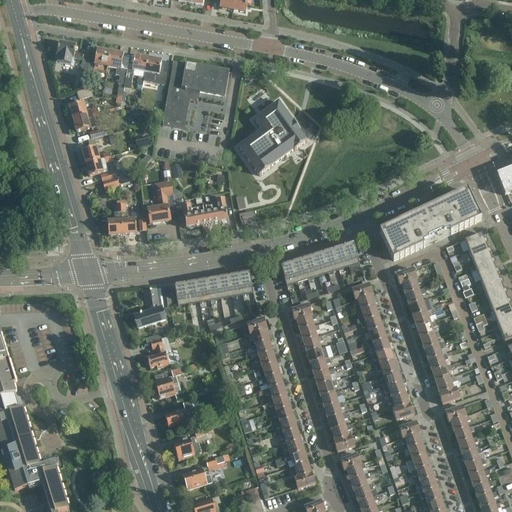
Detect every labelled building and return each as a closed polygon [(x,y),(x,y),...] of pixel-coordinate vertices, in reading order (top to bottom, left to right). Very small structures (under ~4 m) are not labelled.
[(233,12),(234,0),(221,0),(220,9),(233,12)] [(251,7),(251,0),(234,0),(233,12),(246,14),(247,6),(251,7)] [(86,78),(88,65),(89,57),(75,54),(76,47),(59,44),(58,51),(57,51),(56,54),(57,55),(57,57),(58,57),(57,64),(69,66),(69,65),(72,66),(74,60),(83,62),(80,77),(86,78)] [(106,75),(108,68),(110,54),(97,51),(94,66),(88,65),(86,78),(85,83),(84,84),(91,85),(93,73),(97,73),(106,75)] [(126,77),(126,74),(127,72),(121,70),(123,56),(110,54),(108,68),(116,70),(114,77),(118,78),(117,84),(124,85),(126,77)] [(145,74),(148,60),(134,58),(132,72),(145,74)] [(148,60),(145,74),(154,76),(153,85),(164,87),(166,76),(159,75),(161,62),(148,60)] [(163,124),(184,128),(189,101),(198,103),(199,94),(224,99),(229,74),(198,68),(173,64),(173,69),(163,124)] [(126,74),(126,77),(124,85),(124,88),(130,89),(133,76),(126,74)] [(79,101),(92,97),(91,92),(83,91),(77,93),(79,101)] [(278,103),(254,121),(262,132),(238,149),(259,177),(271,168),(271,167),(293,151),(294,152),(306,142),(299,132),(300,132),(293,123),(278,103)] [(73,120),(87,117),(83,104),(69,108),(73,120)] [(77,133),(91,129),(95,128),(92,119),(99,118),(98,113),(91,115),(87,117),(73,120),(77,133)] [(91,140),(101,137),(100,132),(89,134),(91,140)] [(86,165),(100,161),(96,148),(82,152),(86,165)] [(100,161),(86,165),(89,178),(103,174),(100,161)] [(511,170),(497,176),(505,197),(511,193),(511,170)] [(102,183),(115,179),(114,173),(101,177),(102,183)] [(115,179),(102,183),(105,192),(119,188),(117,179),(115,179)] [(150,226),(169,223),(165,197),(172,196),(170,184),(154,187),(158,209),(147,211),(150,226)] [(469,196),(468,192),(424,213),(437,242),(450,236),(452,235),(451,235),(458,232),(459,232),(460,231),(464,229),(464,230),(465,229),(469,227),(470,227),(470,226),(474,224),(474,225),(475,224),(481,221),(479,217),(480,217),(479,216),(477,212),(477,211),(476,211),(475,207),(474,206),(472,202),(473,202),(472,201),(470,197),(470,195),(469,196)] [(244,196),(236,198),(238,210),(246,209),(244,196)] [(203,208),(206,226),(227,222),(224,200),(216,201),(217,206),(203,208)] [(108,237),(122,236),(119,206),(115,206),(116,214),(114,214),(115,222),(107,223),(108,237)] [(119,206),(122,236),(136,235),(135,221),(127,221),(127,213),(125,214),(125,206),(119,206)] [(206,226),(203,208),(190,210),(190,206),(182,207),(185,229),(206,226)] [(242,226),(254,223),(252,213),(240,216),(242,226)] [(437,242),(424,213),(380,233),(381,237),(381,238),(382,238),(384,242),(383,242),(384,243),(386,247),(386,249),(387,248),(388,252),(388,253),(389,254),(391,257),(390,258),(391,259),(393,262),(399,259),(399,260),(401,259),(400,259),(404,257),(405,257),(406,257),(406,256),(409,255),(410,255),(411,254),(415,252),(415,253),(416,252),(423,248),(423,249),(424,248),(437,242)] [(139,232),(146,232),(145,220),(138,220),(139,232)] [(468,252),(485,245),(486,246),(488,245),(486,240),(484,241),(481,235),(464,242),(468,252)] [(491,255),(490,250),(488,251),(486,246),(485,245),(468,252),(472,262),(489,255),(490,256),(491,255)] [(359,265),(353,247),(353,246),(353,247),(344,249),(343,250),(348,268),(359,265)] [(342,250),(333,253),(332,253),(338,271),(348,268),(343,250),(342,250)] [(332,253),(323,256),(322,256),(328,275),(338,271),(332,253)] [(476,272),(493,265),(494,266),(495,265),(494,260),(492,261),(490,256),(489,255),(472,262),(476,272)] [(322,256),(317,258),(313,259),(312,259),(318,278),(328,275),(322,256)] [(312,260),(312,259),(302,262),(301,263),(307,281),(318,278),(312,259),(312,260)] [(301,263),(292,266),(291,266),(297,284),(307,281),(301,263)] [(497,275),(498,276),(499,275),(498,270),(496,271),(494,266),(493,265),(476,272),(480,282),(497,275)] [(291,266),(282,269),(280,269),(286,288),(297,284),(291,266)] [(410,283),(417,281),(413,270),(396,276),(400,287),(401,286),(406,284),(407,283),(408,282),(410,283)] [(484,292),(501,285),(502,286),(503,285),(502,280),(500,281),(498,276),(497,275),(480,282),(484,292)] [(253,295),(250,276),(239,277),(238,278),(242,297),(253,295)] [(238,278),(229,279),(228,279),(231,298),(242,297),(238,278)] [(228,280),(228,279),(218,281),(217,281),(221,300),(231,298),(228,279),(228,280)] [(417,286),(421,285),(419,280),(417,281),(410,283),(408,282),(407,283),(406,284),(401,286),(405,297),(410,295),(410,293),(412,293),(414,294),(419,292),(417,286)] [(217,281),(207,283),(210,302),(221,300),(217,281)] [(206,283),(197,285),(196,285),(199,304),(210,302),(207,283),(206,283)] [(196,285),(186,287),(185,287),(189,306),(199,304),(196,285)] [(488,302),(505,295),(506,296),(507,295),(505,290),(504,291),(502,286),(501,285),(484,292),(488,302)] [(366,299),(371,297),(371,296),(373,296),(369,286),(352,292),(356,303),(362,300),(363,299),(365,298),(366,299)] [(185,287),(175,288),(176,289),(174,289),(178,308),(189,306),(185,287)] [(163,309),(170,309),(167,289),(161,290),(163,309)] [(159,310),(156,291),(144,292),(146,314),(141,315),(141,314),(138,315),(138,316),(133,318),(137,330),(165,322),(161,309),(159,310)] [(420,297),(424,296),(422,291),(419,292),(414,294),(412,293),(410,293),(410,295),(405,297),(409,308),(414,306),(414,305),(416,304),(418,305),(423,303),(420,297)] [(492,312),(509,305),(510,306),(511,305),(509,300),(508,301),(506,296),(505,295),(488,302),(492,312)] [(375,308),(371,297),(366,299),(365,298),(363,299),(362,300),(356,303),(352,304),(354,309),(359,307),(361,313),(366,311),(367,309),(368,309),(370,310),(375,308)] [(413,319),(430,313),(426,302),(423,303),(418,305),(416,304),(414,305),(414,306),(409,308),(413,319)] [(496,322),(511,316),(511,310),(511,311),(510,306),(509,305),(492,312),(496,322)] [(305,319),(311,317),(308,306),(291,312),(294,323),(296,322),(301,320),(302,318),(303,318),(305,319)] [(379,319),(375,308),(370,310),(368,309),(367,309),(366,311),(361,313),(356,315),(358,319),(362,318),(364,324),(370,322),(371,320),(372,320),(374,320),(379,319)] [(430,313),(413,319),(417,330),(421,328),(422,326),(424,326),(425,327),(430,325),(428,319),(432,318),(430,313)] [(315,316),(311,317),(305,319),(303,318),(302,318),(301,320),(296,322),(299,332),(304,331),(305,329),(307,328),(309,329),(313,328),(311,322),(316,321),(315,316)] [(500,332),(511,327),(511,316),(496,322),(500,332)] [(378,331),(383,330),(379,319),(374,320),(372,320),(371,320),(370,322),(364,324),(360,325),(362,331),(366,329),(368,335),(374,333),(374,331),(376,331),(378,331)] [(266,331),(268,331),(264,320),(246,326),(249,337),(257,334),(257,333),(259,332),(261,333),(266,331)] [(434,324),(430,325),(425,327),(424,326),(422,326),(421,328),(417,330),(420,341),(425,339),(426,337),(428,337),(429,338),(434,336),(432,330),(436,329),(434,324)] [(320,331),(318,326),(313,328),(309,329),(307,328),(305,329),(304,331),(299,332),(303,344),(308,342),(309,340),(310,340),(312,341),(317,339),(315,333),(320,331)] [(511,339),(511,327),(500,332),(504,343),(511,339)] [(387,341),(383,330),(378,331),(376,331),(374,331),(374,333),(368,335),(364,336),(365,342),(370,340),(372,346),(377,344),(378,342),(380,342),(382,342),(387,341)] [(269,342),(266,331),(261,333),(259,332),(257,333),(257,334),(249,337),(246,338),(248,343),(252,341),(254,347),(260,345),(261,343),(263,343),(264,344),(269,342)] [(440,340),(438,335),(434,336),(429,338),(428,337),(426,337),(425,339),(420,341),(424,352),(429,350),(430,348),(432,348),(433,349),(438,347),(436,341),(440,340)] [(0,422),(0,424),(0,423),(0,444),(14,492),(41,484),(49,511),(63,511),(68,511),(55,469),(56,469),(57,469),(57,468),(58,468),(58,467),(58,466),(58,465),(58,464),(57,464),(57,463),(56,463),(55,463),(55,462),(54,462),(40,467),(22,409),(20,410),(17,402),(13,387),(15,386),(8,362),(0,337),(0,422)] [(323,342),(322,338),(317,339),(312,341),(310,340),(309,340),(308,342),(303,344),(306,355),(311,353),(312,351),(314,351),(316,352),(320,350),(318,344),(323,342)] [(170,352),(166,340),(150,345),(152,351),(156,350),(158,357),(147,361),(150,370),(156,368),(157,371),(169,367),(165,354),(170,352)] [(350,353),(355,352),(357,351),(353,340),(346,343),(350,353)] [(390,352),(387,341),(382,342),(380,342),(378,342),(377,344),(372,346),(367,347),(369,353),(374,351),(376,357),(381,355),(382,353),(384,353),(385,353),(390,352)] [(273,353),(270,343),(269,342),(264,344),(263,343),(261,343),(260,345),(254,347),(249,348),(251,353),(256,352),(258,358),(263,356),(264,354),(266,354),(268,355),(273,353)] [(442,346),(438,347),(433,349),(432,348),(430,348),(429,350),(424,352),(428,363),(433,361),(434,359),(435,359),(437,360),(442,358),(440,352),(443,350),(442,346)] [(322,355),(327,354),(325,349),(320,350),(316,352),(314,351),(312,351),(311,353),(306,355),(310,366),(315,364),(316,362),(317,362),(319,363),(324,361),(322,355)] [(394,363),(390,352),(385,353),(384,353),(382,353),(381,355),(376,357),(371,358),(373,363),(378,362),(380,368),(385,366),(386,364),(388,364),(389,364),(394,363)] [(276,364),(273,354),(273,353),(268,355),(266,354),(264,354),(263,356),(258,358),(253,359),(254,364),(259,363),(261,369),(267,367),(268,365),(269,365),(271,366),(276,364)] [(447,361),(446,357),(442,358),(437,360),(435,359),(434,359),(433,361),(428,363),(432,374),(437,372),(437,370),(439,370),(441,370),(446,369),(443,363),(447,361)] [(325,366),(330,365),(329,360),(324,361),(319,363),(317,362),(316,362),(315,364),(310,366),(313,377),(318,375),(319,373),(321,373),(323,374),(327,372),(325,366)] [(398,374),(394,363),(389,364),(388,364),(386,364),(385,366),(380,368),(375,369),(377,375),(381,373),(383,379),(389,377),(390,375),(391,375),(393,375),(398,374)] [(275,377),(280,375),(276,364),(271,366),(269,365),(268,365),(267,367),(261,369),(256,370),(260,382),(270,378),(271,377),(273,376),(275,377)] [(172,379),(175,378),(189,374),(187,367),(170,372),(172,379)] [(449,367),(446,369),(441,370),(439,370),(437,370),(437,372),(432,374),(436,384),(440,383),(441,381),(443,380),(445,381),(449,380),(447,374),(451,372),(449,367)] [(329,377),(334,376),(332,371),(327,372),(323,374),(321,373),(319,373),(318,375),(313,377),(317,388),(322,386),(323,384),(324,384),(326,385),(331,383),(329,377)] [(402,385),(398,374),(393,375),(391,375),(390,375),(389,377),(383,379),(379,380),(381,386),(385,384),(387,390),(393,388),(394,386),(395,386),(397,386),(402,385)] [(283,386),(280,376),(280,375),(275,377),(273,376),(271,377),(270,378),(260,382),(261,387),(266,385),(268,391),(274,389),(275,388),(276,387),(278,388),(283,386)] [(453,378),(449,380),(445,381),(443,380),(441,381),(440,383),(436,384),(440,396),(445,394),(445,392),(447,392),(449,393),(453,391),(453,390),(451,385),(455,383),(453,378)] [(159,401),(175,397),(172,387),(177,385),(175,379),(154,385),(159,401)] [(332,388),(337,387),(336,382),(331,383),(326,385),(324,384),(323,384),(322,386),(317,388),(320,399),(325,397),(326,395),(328,395),(330,396),(334,394),(332,388)] [(406,396),(402,385),(397,386),(395,386),(394,386),(393,388),(387,390),(383,392),(384,397),(389,395),(391,401),(397,399),(398,397),(399,397),(401,398),(406,396)] [(287,397),(283,387),(283,386),(278,388),(276,387),(275,388),(274,389),(268,391),(264,393),(265,398),(270,396),(272,402),(277,400),(278,399),(280,398),(282,399),(287,397)] [(459,400),(455,390),(453,390),(453,391),(449,393),(447,392),(445,392),(445,394),(440,396),(439,396),(442,406),(459,400)] [(336,399),(341,398),(339,393),(334,394),(330,396),(328,395),(326,395),(325,397),(320,399),(324,410),(329,408),(330,406),(332,406),(333,407),(338,405),(336,399)] [(409,406),(406,396),(401,398),(399,397),(398,397),(397,399),(391,401),(387,403),(388,407),(393,406),(395,411),(400,409),(401,407),(403,407),(404,408),(409,406)] [(290,408),(287,398),(287,397),(282,399),(280,398),(278,399),(277,400),(272,402),(267,403),(269,409),(273,407),(275,413),(281,411),(282,410),(283,409),(285,410),(290,408)] [(168,429),(184,425),(183,422),(188,420),(187,416),(189,416),(188,411),(192,410),(190,403),(183,405),(185,412),(165,418),(168,429)] [(339,410),(344,409),(343,404),(338,405),(333,407),(332,406),(330,406),(329,408),(324,410),(327,421),(332,419),(333,417),(335,417),(337,418),(341,416),(339,410)] [(414,416),(410,405),(409,406),(404,408),(403,407),(401,407),(400,409),(395,411),(392,412),(396,422),(414,416)] [(294,420),(290,409),(290,408),(285,410),(283,409),(282,410),(281,411),(275,413),(270,415),(272,420),(277,418),(279,424),(284,423),(285,421),(287,420),(289,421),(294,420)] [(460,421),(466,419),(465,418),(462,408),(445,414),(449,425),(450,424),(455,422),(456,420),(458,420),(460,421)] [(343,421),(348,420),(346,415),(341,416),(337,418),(335,417),(333,417),(332,419),(327,421),(331,432),(336,430),(337,429),(339,428),(340,429),(345,428),(343,421)] [(466,424),(470,422),(468,417),(465,418),(466,419),(460,421),(458,420),(456,420),(455,422),(450,424),(454,434),(459,433),(459,431),(461,430),(463,431),(468,430),(466,424)] [(297,431),(294,420),(289,421),(287,420),(285,421),(284,423),(279,424),(274,426),(275,431),(280,429),(282,435),(288,434),(289,432),(290,431),(292,432),(297,431)] [(420,435),(420,434),(417,424),(399,430),(402,440),(409,438),(410,436),(412,436),(414,437),(419,435),(420,435)] [(346,433),(351,431),(350,426),(345,428),(340,429),(339,428),(337,429),(336,430),(331,432),(335,443),(340,442),(341,440),(342,440),(344,441),(348,439),(348,438),(346,433)] [(209,427),(194,432),(196,438),(211,434),(209,427)] [(472,428),(468,430),(463,431),(461,430),(459,431),(459,433),(454,434),(458,446),(463,444),(463,442),(465,442),(467,442),(472,441),(469,434),(473,433),(472,428)] [(301,442),(297,431),(292,432),(290,431),(289,432),(288,434),(282,435),(277,437),(279,442),(284,440),(286,446),(291,445),(292,443),(294,442),(296,443),(301,442)] [(419,435),(414,437),(412,436),(410,436),(409,438),(402,440),(400,441),(402,446),(406,445),(408,451),(413,449),(414,447),(416,446),(417,447),(422,446),(419,435)] [(337,454),(355,449),(351,437),(348,438),(348,439),(344,441),(342,440),(341,440),(340,442),(335,443),(334,444),(337,454)] [(477,444),(475,439),(472,441),(467,442),(465,442),(463,442),(463,444),(458,446),(462,456),(466,455),(467,453),(469,452),(471,453),(475,452),(473,446),(477,444)] [(195,446),(193,440),(173,446),(178,461),(201,454),(198,445),(195,446)] [(304,453),(301,442),(296,443),(294,442),(292,443),(291,445),(286,446),(281,448),(283,453),(287,452),(289,457),(295,456),(296,454),(297,453),(299,454),(304,453)] [(426,456),(422,446),(417,447),(416,446),(414,447),(413,449),(408,451),(404,452),(406,457),(409,455),(412,461),(417,460),(418,458),(419,457),(421,458),(426,456)] [(481,455),(479,450),(475,452),(471,453),(469,452),(467,453),(466,455),(462,456),(466,467),(470,466),(471,464),(473,463),(474,464),(479,463),(477,457),(481,455)] [(303,465),(308,464),(304,453),(299,454),(297,453),(296,454),(295,456),(289,457),(285,459),(273,463),(275,469),(284,467),(283,465),(286,464),(288,470),(298,467),(299,465),(301,464),(303,465)] [(354,468),(361,466),(357,456),(340,462),(344,473),(346,472),(350,470),(351,468),(353,468),(354,468)] [(425,469),(430,468),(426,456),(421,458),(419,457),(418,458),(417,460),(412,461),(408,463),(409,468),(413,466),(415,473),(421,471),(421,469),(423,468),(425,469)] [(222,458),(205,463),(207,469),(224,465),(222,458)] [(483,461),(479,463),(474,464),(473,463),(471,464),(470,466),(466,467),(469,478),(474,477),(475,475),(476,474),(478,475),(483,473),(481,468),(485,466),(483,461)] [(311,475),(308,464),(303,465),(301,464),(299,465),(298,467),(288,470),(290,475),(295,474),(296,479),(296,480),(302,478),(303,476),(304,476),(306,477),(311,475)] [(365,470),(363,465),(361,466),(354,468),(353,468),(351,468),(350,470),(346,472),(350,482),(354,481),(355,479),(357,478),(358,479),(363,477),(361,472),(365,470)] [(429,480),(434,479),(430,468),(425,469),(423,468),(421,469),(421,471),(415,473),(411,474),(413,479),(417,478),(419,484),(424,482),(425,480),(427,480),(429,480)] [(204,479),(201,471),(182,477),(187,492),(211,485),(209,478),(204,479)] [(489,477),(487,472),(483,473),(478,475),(476,474),(475,475),(474,477),(469,478),(473,489),(478,488),(479,486),(480,485),(482,486),(487,484),(485,478),(489,477)] [(315,485),(312,475),(311,475),(306,477),(304,476),(303,476),(302,478),(296,480),(296,479),(294,480),(298,491),(315,485)] [(365,482),(369,481),(367,476),(363,477),(358,479),(357,478),(355,479),(354,481),(350,482),(354,493),(358,491),(359,490),(361,489),(363,490),(367,488),(365,482)] [(432,491),(437,489),(434,479),(429,480),(427,480),(425,480),(424,482),(419,484),(415,485),(417,490),(421,489),(423,494),(428,493),(429,491),(431,490),(432,491)] [(493,488),(491,483),(487,484),(482,486),(480,485),(479,486),(478,488),(473,489),(477,500),(482,498),(482,497),(484,496),(486,497),(491,495),(489,489),(493,488)] [(369,493),(373,492),(371,487),(367,488),(363,490),(361,489),(359,490),(358,491),(354,493),(358,504),(363,502),(363,501),(365,500),(367,501),(372,499),(369,493)] [(256,489),(246,492),(249,503),(259,500),(256,489)] [(436,502),(441,501),(437,489),(432,491),(431,490),(429,491),(428,493),(423,494),(419,496),(421,501),(425,500),(427,505),(432,504),(433,502),(434,501),(436,502)] [(495,494),(491,495),(486,497),(484,496),(482,497),(482,498),(477,500),(481,511),(485,510),(486,508),(488,507),(490,508),(495,506),(492,500),(496,499),(495,494)] [(373,504),(377,503),(375,498),(372,499),(367,501),(365,500),(363,501),(363,502),(358,504),(360,511),(367,511),(369,511),(371,511),(376,510),(373,504)] [(192,511),(214,511),(213,506),(219,505),(217,500),(192,507),(192,511)] [(443,511),(445,511),(441,501),(436,502),(434,501),(433,502),(432,504),(427,505),(423,507),(424,511),(428,510),(428,511),(443,511)] [(325,511),(321,502),(304,509),(305,511),(325,511)]
